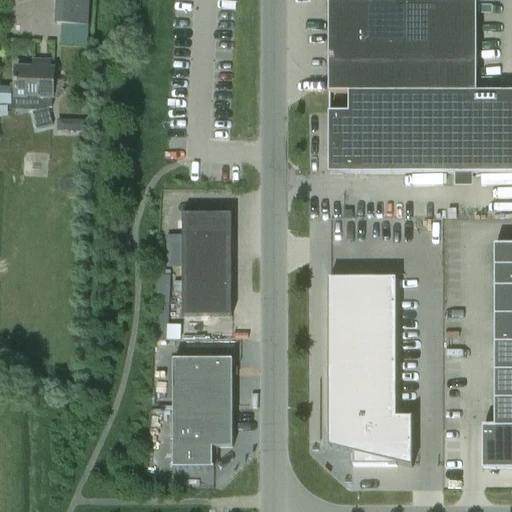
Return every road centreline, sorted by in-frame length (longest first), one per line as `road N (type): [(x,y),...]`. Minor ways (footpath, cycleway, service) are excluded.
road 1 (unclassified): [(275,505),(274,0)]
road 2 (unknown): [(274,152),(314,182),(486,191)]
